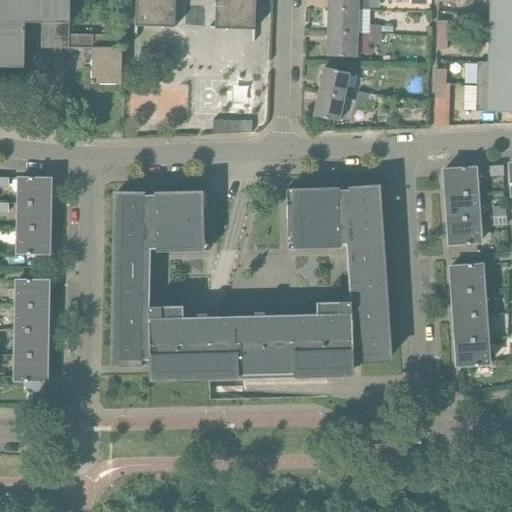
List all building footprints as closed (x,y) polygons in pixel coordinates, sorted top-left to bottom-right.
[(102,36),(69,35),(70,0),(0,0),(0,68),(24,69),(25,49),(92,50),(92,85),(122,86),(122,50),(124,50),(124,48),(121,47),(122,24),(108,24),(108,25),(102,25),(102,36)] [(215,0),(215,1),(215,28),(210,28),(210,30),(252,31),(252,43),(255,43),(255,0),(135,0),(135,39),(137,39),(137,28),(175,29),(175,0),(215,0)] [(328,0),(328,10),(369,11),(370,0),(328,0)] [(511,0),(491,0),(491,15),(511,15),(511,0)] [(327,34),(358,35),(370,35),(370,26),(369,11),(328,10),(327,34)] [(490,39),(511,40),(511,15),(491,15),(490,39)] [(437,37),(447,37),(448,22),(438,22),(437,37)] [(370,35),(382,35),(382,27),(370,26),(370,35)] [(358,44),(369,45),(370,35),(358,35),(327,34),(327,58),(357,59),(358,44)] [(382,35),(370,35),(369,45),(382,45),(382,35)] [(437,51),(447,51),(447,37),(437,37),(437,51)] [(489,63),(511,64),(511,40),(490,39),(489,63)] [(476,88),(511,89),(511,64),(489,63),(477,63),(476,88)] [(344,97),(347,87),(350,74),(324,69),(319,92),(344,97)] [(436,85),(446,85),(446,71),(436,70),(436,85)] [(434,128),(448,127),(449,100),(445,100),(446,85),(436,85),(434,128)] [(511,89),(476,88),(476,112),(511,113),(511,89)] [(339,123),(342,110),(344,97),(319,92),(314,118),(339,123)] [(356,100),(367,102),(368,99),(369,94),(358,92),(356,100)] [(367,102),(356,100),(354,109),(365,111),(367,102)] [(490,177),(504,176),(503,167),(490,168),(490,177)] [(446,197),(477,195),(475,168),(445,171),(446,197)] [(0,188),(9,188),(10,180),(0,179),(0,188)] [(19,205),(49,205),(50,179),(20,179),(19,205)] [(183,302),(160,303),(160,308),(150,308),(151,251),(156,251),(156,254),(209,252),(207,192),(155,194),(155,196),(145,196),(145,193),(117,193),(114,368),(142,369),(142,362),(149,362),(150,380),(353,374),(353,357),(361,357),(361,363),(388,361),(377,186),(349,188),(349,191),(339,191),(339,189),(286,190),(288,250),(340,249),(340,246),(346,246),(350,303),(339,304),(339,298),(316,299),(317,316),(183,319),(183,302)] [(448,222),(478,220),(477,195),(446,197),(448,222)] [(0,213),(9,214),(9,204),(0,204),(0,213)] [(19,230),(49,230),(49,205),(19,205),(19,230)] [(493,218),(506,217),(506,208),(493,209),(493,218)] [(494,227),(507,226),(506,217),(493,218),(494,227)] [(448,222),(450,247),(480,245),(478,220),(448,222)] [(18,255),(47,256),(48,256),(49,230),(19,230),(18,255)] [(453,294),(483,292),(481,265),(451,267),(453,294)] [(17,306),(47,307),(48,282),(18,281),(17,306)] [(455,318),(485,316),(483,292),(453,294),(455,318)] [(17,332),(47,333),(47,307),(17,306),(17,332)] [(456,343),(486,341),(485,316),(455,318),(456,343)] [(16,356),(46,357),(47,333),(17,332),(16,356)] [(456,343),(458,368),(488,366),(486,341),(456,343)] [(16,382),(46,383),(46,357),(16,356),(16,382)]
